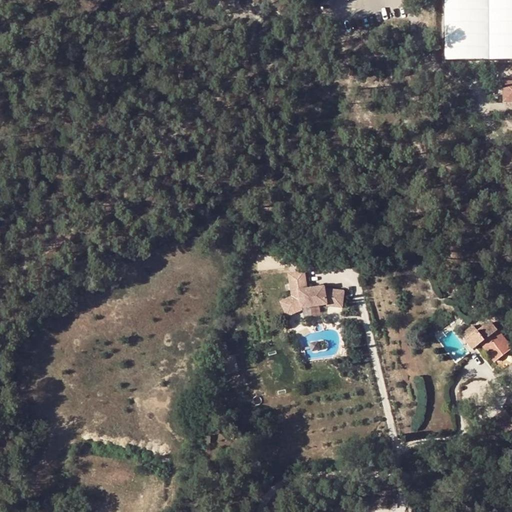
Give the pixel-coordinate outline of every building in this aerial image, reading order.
[(511,0),(444,0),(445,59),(490,59),(511,58),(511,0)] [(511,100),(511,81),(503,81),(503,101),(511,100)] [(292,296),(294,313),(302,310),(301,308),(327,304),(328,306),(342,307),(344,291),(325,289),(325,286),(307,289),(304,272),(289,274),(292,296)] [(292,296),(280,302),(286,316),(294,313),(292,296)] [(489,320),(482,325),(489,334),(496,329),(489,320)] [(479,342),(482,339),(475,330),(468,321),(456,331),(470,349),(479,342)] [(482,339),(489,334),(482,325),(475,330),(482,339)] [(492,359),(509,346),(496,329),(489,334),(482,339),(479,342),(492,359)] [(223,342),(214,345),(217,353),(226,350),(223,342)] [(224,373),(238,371),(235,354),(222,356),(224,373)] [(511,420),(505,409),(490,420),(501,436),(511,428),(511,420)]
